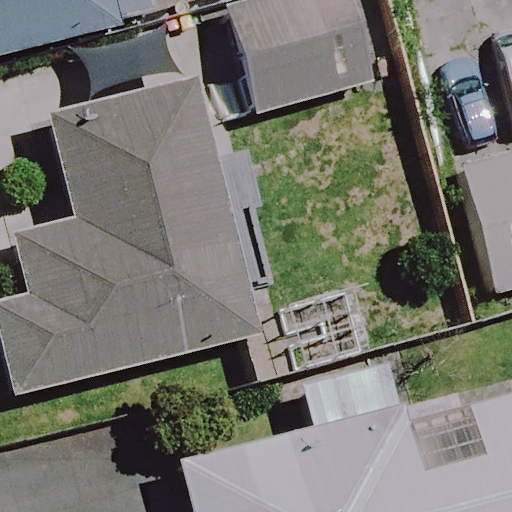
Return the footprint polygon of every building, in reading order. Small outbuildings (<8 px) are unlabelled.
[(105,0),(0,0),(0,73),(117,43),(105,0)] [(329,2),(214,35),(242,132),(357,99),(329,2)] [(190,93),(34,124),(56,232),(0,243),(0,259),(9,306),(0,308),(0,404),(243,356),(190,93)] [(511,169),(448,185),(481,314),(511,306),(511,169)] [(511,511),(511,371),(377,407),(370,382),(284,404),(295,443),(165,477),(174,511),(511,511)]
